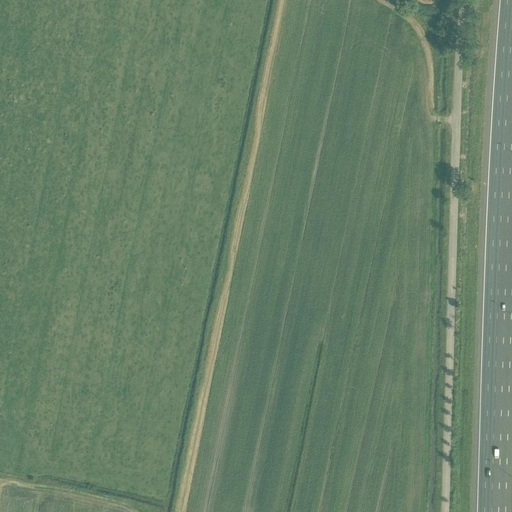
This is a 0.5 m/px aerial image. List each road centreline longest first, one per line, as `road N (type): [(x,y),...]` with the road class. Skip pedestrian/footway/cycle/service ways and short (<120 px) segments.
road 1 (unclassified): [(444,511),(452,125),(463,0)]
road 2 (motorway): [(511,99),(496,511)]
